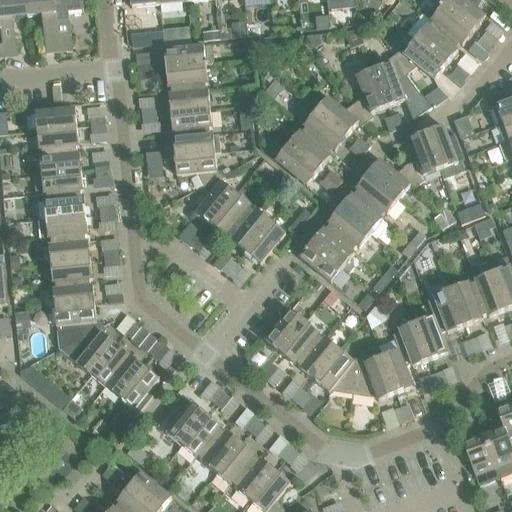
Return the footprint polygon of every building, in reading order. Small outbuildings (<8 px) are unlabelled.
[(18,60),(14,22),(28,21),(26,0),(0,0),(0,11),(2,33),(4,48),(5,61),(18,60)] [(60,55),(54,0),(26,0),(28,21),(43,19),(47,56),(60,55)] [(54,0),(60,55),(72,53),(69,17),(84,15),(82,0),(54,0)] [(159,8),(158,0),(130,0),(132,11),(159,8)] [(186,6),(185,0),(158,0),(159,8),(186,6)] [(446,0),(441,7),(475,34),(486,20),(477,12),(484,5),(478,0),(446,0)] [(432,28),(459,50),(460,48),(462,49),(475,34),(441,7),(440,6),(436,6),(429,15),(428,20),(434,25),(432,28)] [(459,50),(432,28),(430,31),(428,29),(415,44),(446,69),(458,54),(456,53),(459,50)] [(498,41),(486,32),(482,38),(493,47),(498,41)] [(493,47),(482,38),(476,44),(488,53),(493,47)] [(446,69),(415,44),(404,57),(402,55),(396,59),(408,77),(419,70),(435,83),(446,69)] [(213,63),(212,53),(210,49),(165,54),(167,72),(206,68),(212,68),(211,67),(213,63)] [(405,105),(398,83),(408,77),(396,59),(389,63),(391,68),(374,74),(389,110),(405,105)] [(154,74),(153,66),(138,67),(139,75),(154,74)] [(470,76),(459,66),(453,73),(464,82),(470,76)] [(208,88),(206,68),(167,72),(169,91),(172,91),(172,94),(205,91),(204,88),(208,88)] [(464,82),(453,73),(449,79),(460,88),(464,82)] [(154,81),(154,74),(139,75),(140,83),(154,81)] [(389,110),(374,74),(357,81),(364,100),(356,106),(369,124),(374,121),(372,116),(389,110)] [(210,114),(208,94),(205,94),(205,91),(172,94),(172,97),(169,97),(171,117),(210,114)] [(369,124),(356,106),(344,114),(328,101),(316,115),(347,141),(359,127),(362,129),(369,124)] [(511,103),(490,112),(497,128),(511,122),(511,103)] [(158,117),(157,110),(142,111),(143,119),(158,117)] [(78,131),(76,112),(36,116),(38,135),(78,131)] [(212,131),(210,114),(171,117),(173,135),(176,135),(176,138),(209,135),(209,132),(212,131)] [(347,141),(316,115),(304,130),(307,132),(305,134),(331,157),(333,154),(335,155),(347,141)] [(405,130),(400,116),(393,119),(398,132),(405,130)] [(159,125),(158,118),(158,117),(143,119),(144,127),(159,125)] [(468,118),(457,123),(463,138),(474,133),(468,118)] [(106,128),(106,119),(93,120),(94,129),(106,128)] [(398,132),(393,119),(386,121),(391,135),(398,132)] [(511,141),(511,122),(497,128),(503,145),(511,141)] [(463,164),(454,139),(448,141),(444,129),(426,136),(440,172),(445,183),(465,176),(461,164),(463,164)] [(80,150),(78,131),(38,135),(40,153),(42,153),(43,155),(77,152),(77,150),(80,150)] [(331,157),(305,134),(302,137),(300,135),(288,149),(319,175),(331,160),(329,159),(331,157)] [(175,160),(214,156),(221,156),(219,137),(210,138),(209,135),(176,138),(176,141),(174,142),(175,160)] [(440,172),(426,136),(409,142),(416,163),(406,170),(420,188),(425,183),(423,178),(440,172)] [(372,149),(360,139),(355,146),(367,155),(372,149)] [(511,141),(503,145),(501,146),(508,163),(511,161),(511,141)] [(367,155),(355,146),(350,152),(362,161),(367,155)] [(319,175),(288,149),(276,164),(308,190),(319,175)] [(82,174),(80,156),(78,156),(77,152),(43,155),(43,159),(39,160),(41,179),(82,174)] [(162,161),(162,154),(147,155),(148,162),(162,161)] [(215,175),(214,156),(175,160),(177,179),(197,177),(202,187),(222,177),(220,174),(215,175)] [(163,170),(162,161),(148,162),(149,171),(163,170)] [(111,171),(110,164),(95,165),(96,173),(111,171)] [(420,188),(406,170),(397,177),(381,164),(369,178),(399,203),(411,189),(415,192),(420,188)] [(112,179),(111,171),(96,173),(97,180),(112,179)] [(84,193),(82,174),(41,179),(35,179),(37,198),(47,197),(47,201),(82,197),(81,193),(84,193)] [(344,184),(332,174),(327,181),(338,190),(344,184)] [(212,229),(237,198),(224,187),(226,184),(222,177),(202,187),(209,201),(197,217),(212,229)] [(399,203),(369,178),(358,192),(360,194),(357,197),(382,219),(384,216),(387,218),(399,203)] [(338,190),(327,181),(323,186),(334,196),(338,190)] [(87,219),(85,200),(82,200),(82,197),(47,201),(47,204),(44,204),(46,224),(87,219)] [(341,213),(371,237),(379,244),(390,229),(381,221),(382,219),(357,197),(355,200),(353,198),(341,213)] [(231,240),(253,213),(250,211),(251,209),(237,198),(212,229),(226,240),(228,238),(231,240)] [(116,217),(115,207),(100,209),(101,218),(116,217)] [(472,224),(486,219),(482,211),(469,216),(472,224)] [(246,256),(271,226),(256,214),(255,215),(253,213),(231,240),(234,242),(232,244),(246,256)] [(371,237),(341,213),(329,227),(332,229),(329,232),(354,253),(356,250),(359,252),(371,237)] [(447,214),(441,218),(449,229),(455,225),(447,214)] [(116,223),(116,217),(101,218),(102,225),(116,223)] [(449,229),(441,218),(435,223),(443,233),(449,229)] [(89,238),(87,219),(46,224),(40,224),(42,243),(52,242),(52,246),(87,242),(86,239),(89,238)] [(261,268),(285,237),(271,226),(246,256),(261,268)] [(352,255),(354,253),(329,232),(327,234),(325,232),(313,247),(342,271),(348,276),(353,271),(352,260),(354,257),(352,255)] [(195,249),(204,238),(198,233),(189,245),(195,249)] [(418,250),(428,239),(422,234),(412,245),(418,250)] [(201,254),(210,243),(204,238),(195,249),(201,254)] [(91,263),(90,244),(87,245),(87,242),(52,246),(52,249),(49,249),(51,267),(91,263)] [(409,261),(417,252),(418,250),(412,245),(403,256),(409,261)] [(342,271),(313,247),(301,262),(331,286),(342,271)] [(121,260),(120,252),(105,254),(106,261),(121,260)] [(0,309),(9,309),(5,259),(0,259),(0,309)] [(121,268),(121,260),(106,261),(106,269),(121,268)] [(511,311),(511,270),(508,260),(488,266),(492,276),(506,313),(511,311)] [(229,277),(238,266),(232,261),(223,272),(229,277)] [(93,281),(91,263),(51,267),(53,286),(56,286),(57,289),(91,284),(91,282),(93,281)] [(235,283),(244,271),(238,266),(229,277),(235,283)] [(390,284),(399,273),(393,268),(384,279),(390,284)] [(506,313),(492,276),(473,283),(474,285),(471,286),(483,320),(486,318),(487,321),(506,313)] [(381,296),(390,284),(384,279),(375,291),(381,296)] [(96,306),(94,287),(92,287),(91,284),(57,289),(57,292),(53,293),(55,311),(96,306)] [(483,320),(471,286),(468,288),(467,285),(451,292),(466,328),(481,323),(480,321),(483,320)] [(466,328),(451,292),(432,299),(433,301),(429,303),(442,335),(446,334),(447,336),(466,328)] [(366,313),(376,301),(369,297),(360,308),(366,313)] [(126,312),(125,304),(125,302),(110,304),(111,313),(126,312)] [(442,335),(429,303),(426,304),(432,320),(417,326),(432,364),(447,358),(439,337),(442,335)] [(55,311),(59,352),(104,327),(103,325),(98,325),(96,306),(55,311)] [(280,356),(306,325),(292,313),(266,345),(280,356)] [(18,314),(19,329),(31,328),(30,314),(18,314)] [(127,337),(137,325),(130,320),(121,332),(127,337)] [(133,342),(142,330),(137,325),(127,337),(133,342)] [(299,368),(322,341),(320,339),(321,338),(306,325),(280,356),(295,368),(297,366),(299,368)] [(432,364),(417,326),(398,333),(399,336),(396,338),(408,369),(412,368),(413,371),(432,364)] [(59,352),(92,380),(118,348),(104,337),(107,333),(104,327),(59,352)] [(408,369),(396,338),(393,339),(399,354),(384,360),(397,397),(413,391),(405,371),(408,369)] [(483,352),(478,340),(472,342),(477,355),(483,352)] [(316,385),(341,353),(326,341),(324,343),(322,341),(299,368),(302,370),(300,372),(316,385)] [(156,360),(165,348),(158,342),(149,354),(156,360)] [(477,355),(472,342),(465,345),(469,358),(477,355)] [(106,391),(132,360),(118,348),(92,380),(106,391)] [(161,364),(171,353),(165,348),(156,360),(161,364)] [(332,393),(356,397),(362,362),(356,361),(354,364),(341,353),(316,385),(330,396),(332,393)] [(121,403),(146,372),(132,360),(106,391),(121,403)] [(377,400),(379,404),(397,397),(384,360),(365,367),(364,362),(362,362),(356,397),(377,400)] [(264,378),(273,366),(267,361),(257,373),(264,378)] [(269,383),(279,371),(273,366),(264,378),(269,383)] [(156,396),(152,392),(160,383),(146,372),(121,403),(134,414),(138,418),(156,396)] [(449,387),(444,373),(444,372),(437,375),(442,389),(449,387)] [(442,389),(437,375),(429,378),(435,392),(442,389)] [(298,406),(307,394),(301,389),(292,401),(298,406)] [(216,408),(225,396),(219,391),(210,403),(216,408)] [(304,411),(313,399),(307,394),(298,406),(304,411)] [(222,413),(231,401),(225,396),(216,408),(222,413)] [(75,423),(83,413),(72,405),(64,414),(75,423)] [(415,421),(410,406),(402,409),(407,423),(415,421)] [(511,406),(496,413),(503,431),(506,439),(508,439),(511,450),(511,406)] [(180,449),(206,417),(193,407),(184,416),(175,409),(159,429),(168,436),(167,438),(180,449)] [(407,423),(402,409),(395,412),(400,426),(407,423)] [(199,462),(222,434),(220,433),(222,431),(206,417),(180,449),(196,462),(197,460),(199,462)] [(251,436),(260,424),(254,419),(245,431),(251,436)] [(257,441),(266,429),(260,424),(251,436),(257,441)] [(511,477),(511,450),(508,439),(506,439),(503,431),(483,438),(500,482),(511,477)] [(216,478),(242,447),(227,435),(225,437),(222,434),(199,462),(202,464),(200,466),(216,478)] [(500,482),(483,438),(463,446),(479,490),(500,482)] [(234,490),(257,463),(255,461),(256,459),(242,447),(216,478),(230,490),(232,488),(234,490)] [(284,463),(294,451),(288,447),(279,459),(284,463)] [(291,468),(300,457),(294,451),(284,463),(291,468)] [(250,506),(275,474),(260,462),(259,464),(257,463),(234,490),(237,492),(235,494),(250,506)] [(124,476),(113,466),(108,472),(120,481),(124,476)] [(120,481),(108,472),(103,478),(115,488),(120,481)] [(283,511),(277,503),(291,487),(275,474),(250,506),(257,511),(283,511)] [(163,511),(173,501),(142,476),(130,490),(157,511),(163,511)] [(157,511),(130,490),(118,505),(120,507),(118,509),(120,511),(157,511)] [(94,511),(96,510),(85,500),(80,506),(86,511),(94,511)]
